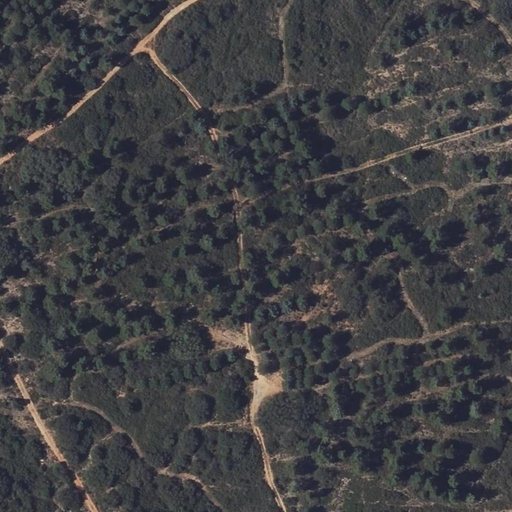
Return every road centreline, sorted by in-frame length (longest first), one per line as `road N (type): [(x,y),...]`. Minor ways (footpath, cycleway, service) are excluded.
road 1 (track): [(283,511),(254,425),(226,164),(213,128),(139,41)]
road 2 (track): [(0,164),(193,0)]
road 3 (track): [(0,349),(95,511)]
